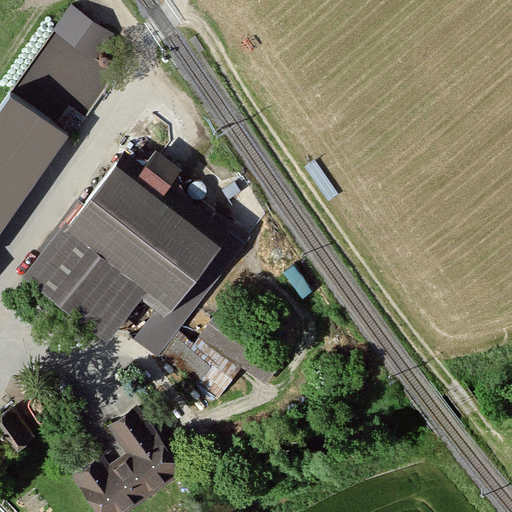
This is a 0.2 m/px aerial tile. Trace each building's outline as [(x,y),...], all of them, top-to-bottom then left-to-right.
[(110,29),(70,0),(61,0),(0,84),(0,226),(72,129),(61,121),(105,61),(93,52),(110,29)] [(237,243),(126,156),(35,272),(111,332),(143,292),(158,304),(178,318),(237,243)] [(178,318),(158,304),(132,340),(215,400),(242,363),(203,336),(178,318)] [(289,350),(225,305),(203,336),(242,363),(267,381),(289,350)] [(22,439),(36,432),(19,398),(5,405),(22,439)] [(121,511),(189,464),(146,404),(115,426),(125,441),(79,474),(106,511),(121,511)]
